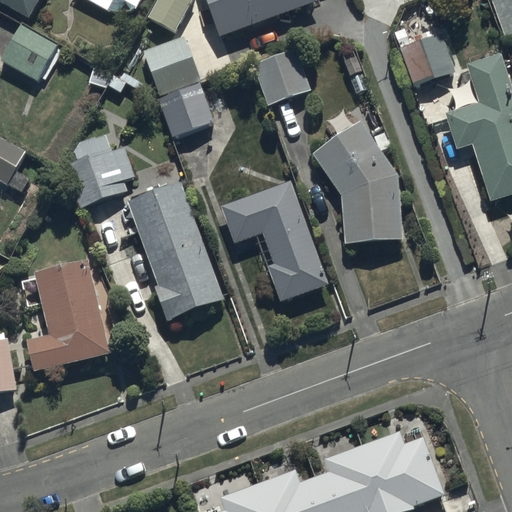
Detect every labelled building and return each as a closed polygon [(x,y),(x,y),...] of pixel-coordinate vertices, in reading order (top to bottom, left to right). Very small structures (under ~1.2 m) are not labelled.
[(0,0),(0,11),(31,28),(46,0),(0,0)] [(177,40),(196,5),(188,0),(164,0),(151,25),(177,40)] [(204,0),(221,47),(320,12),(316,0),(204,0)] [(493,7),(507,46),(511,44),(511,1),(509,3),(508,0),(487,0),(490,8),(493,7)] [(60,52),(22,32),(2,69),(40,89),(60,52)] [(403,63),(415,96),(456,80),(442,43),(411,55),(412,60),(403,63)] [(185,47),(144,61),(173,146),(214,132),(185,47)] [(256,74),(269,113),(312,99),(299,59),(256,74)] [(452,98),(460,120),(447,124),(458,159),(474,155),(491,211),(511,204),(511,110),(511,111),(508,100),(511,98),(511,93),(503,64),(468,74),(473,90),(452,98)] [(362,132),(315,164),(343,205),(346,255),(405,251),(401,185),(382,159),(393,154),(386,138),(371,144),(362,132)] [(79,217),(128,200),(125,190),(136,186),(125,155),(113,160),(107,142),(75,154),(79,164),(68,168),(70,173),(65,175),(79,217)] [(27,159),(0,143),(0,186),(23,199),(31,184),(18,177),(27,159)] [(331,296),(292,191),(223,216),(237,254),(265,244),(276,274),(269,277),(283,314),(331,296)] [(181,193),(129,212),(161,297),(157,298),(169,330),(225,309),(181,193)] [(113,364),(89,271),(35,284),(51,346),(26,352),(34,384),(113,364)] [(0,401),(19,398),(9,348),(7,348),(6,338),(0,339),(0,401)] [(402,440),(325,466),(330,480),(300,491),(297,481),(220,507),(221,511),(424,511),(446,505),(426,445),(406,452),(402,440)]
